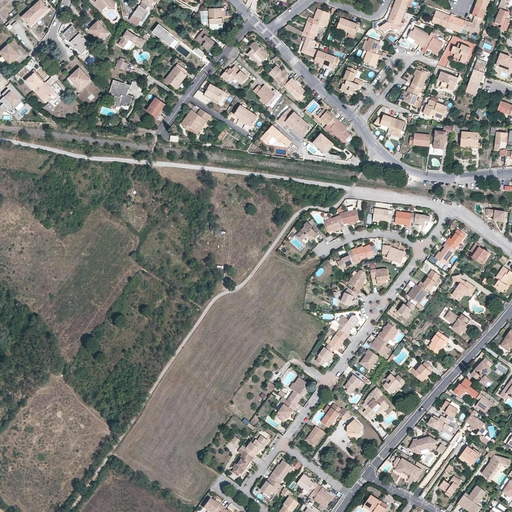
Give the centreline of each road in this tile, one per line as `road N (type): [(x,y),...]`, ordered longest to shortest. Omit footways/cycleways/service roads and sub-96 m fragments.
road 1 (unclassified): [(357,191),(331,210),(300,211),(243,285),(216,297),(69,511)]
road 2 (residential): [(367,473),(507,314)]
road 3 (residential): [(360,125),(412,173),(511,172)]
road 4 (residential): [(360,125),(406,57),(395,59),(351,113)]
road 5 (residential): [(282,443),(375,318)]
